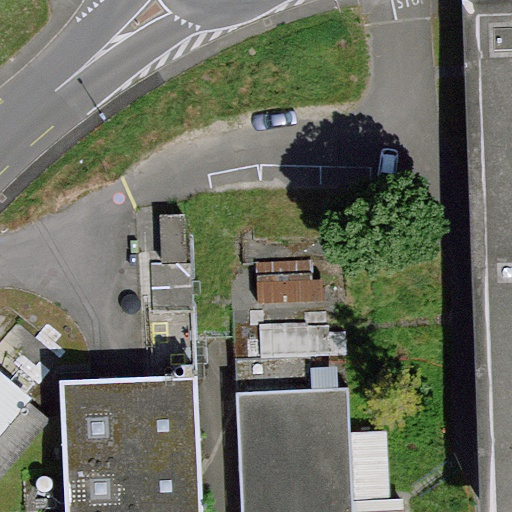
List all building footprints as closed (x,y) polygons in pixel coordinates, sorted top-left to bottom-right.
[(511,511),(511,0),(461,2),(478,511),(511,511)] [(188,260),(186,215),(162,216),(164,261),(188,260)] [(194,263),(154,264),(156,310),(194,308),(194,263)] [(315,272),(259,275),(261,302),(328,300),(327,279),(316,279),(315,272)] [(263,327),(264,358),(311,357),(338,356),(338,325),(263,327)] [(239,358),(231,398),(313,393),(311,357),(264,358),(239,358)] [(123,378),(63,382),(70,510),(69,511),(204,511),(197,376),(196,366),(175,366),(175,377),(123,378)] [(0,375),(0,478),(51,418),(0,375)] [(313,393),(231,398),(237,511),(404,511),(404,510),(392,511),(388,438),(354,440),(352,391),(313,393)]
